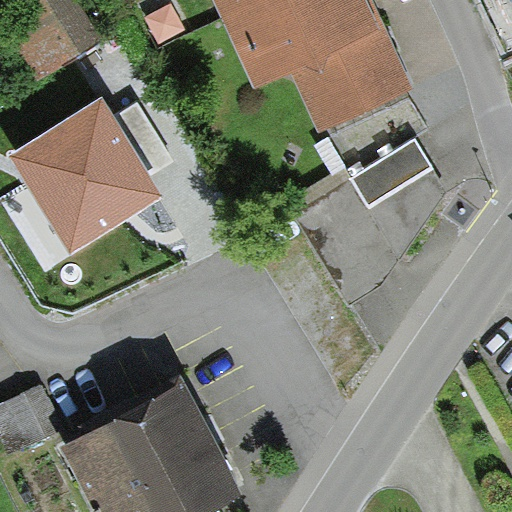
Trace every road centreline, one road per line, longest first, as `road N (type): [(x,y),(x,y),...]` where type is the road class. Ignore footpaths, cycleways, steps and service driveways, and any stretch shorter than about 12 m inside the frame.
road 1 (residential): [(0,294),(20,327),(61,348),(105,345),(196,295),(225,295),(253,310),(314,411),(367,452)]
road 2 (residential): [(367,452),(511,247)]
road 3 (residential): [(455,0),(511,141)]
